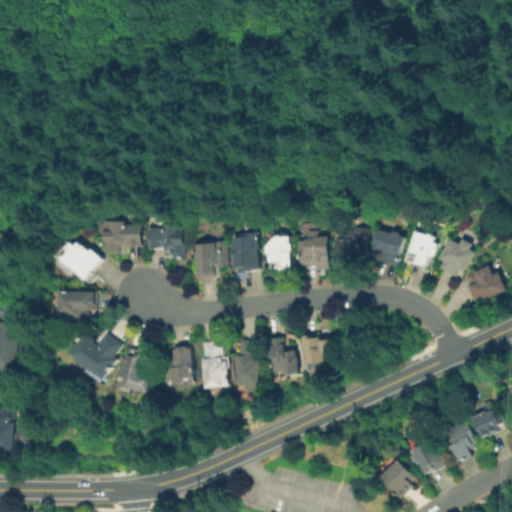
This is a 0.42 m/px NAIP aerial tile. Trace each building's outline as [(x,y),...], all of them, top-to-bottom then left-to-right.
[(107,220),(128,219),(128,223),(144,223),(144,245),(123,245),(123,251),(107,251),(107,220)] [(151,224),(188,224),(188,256),(183,256),(178,258),(175,254),(172,250),(171,248),(167,248),(167,246),(151,246),(151,224)] [(339,239),(346,239),(347,228),(357,228),(357,226),(372,226),(371,257),(366,257),(366,267),(345,266),(345,262),(339,262),(339,239)] [(380,228),(396,232),(396,230),(404,232),(403,234),(409,236),(402,265),(380,259),(381,256),(377,255),(379,248),(377,247),(379,240),(377,239),(380,228)] [(300,239),(309,239),(309,237),(311,237),(310,229),(322,229),(322,235),(331,235),(333,267),(327,268),(328,269),(319,269),(319,263),(304,264),(303,254),(301,254),(300,239)] [(418,230),(439,235),(437,242),(441,242),(438,254),(433,257),(431,266),(410,261),(418,230)] [(0,231),(10,235),(0,263),(0,231)] [(234,237),(245,235),(244,233),(262,231),(264,251),(262,252),(264,268),(239,271),(234,237)] [(284,235),(292,234),(293,242),(295,242),(296,251),(294,251),(297,268),(283,270),(283,268),(273,269),(271,253),(270,253),(269,246),(276,236),(279,236),(278,234),(284,234),(284,235)] [(476,243),(474,248),(480,251),(469,271),(465,269),(461,276),(443,267),(447,260),(442,257),(454,237),(463,242),(466,237),(476,243)] [(197,243),(229,239),(232,265),(221,266),(220,264),(216,265),(218,275),(201,277),(197,243)] [(81,240),(85,244),(86,243),(93,250),(95,248),(108,259),(89,280),(64,258),(71,250),(68,247),(74,240),(78,244),(81,240)] [(471,284),(474,282),(471,275),(479,271),(478,268),(492,262),(498,274),(503,271),(511,289),(499,295),(500,296),(490,301),(488,297),(479,301),(471,284)] [(63,290),(100,291),(100,308),(94,308),(94,322),(64,321),(64,314),(63,314),(63,290)] [(0,300),(20,300),(20,371),(11,371),(11,375),(2,375),(2,371),(0,371),(0,300)] [(86,333),(90,332),(98,337),(98,341),(102,344),(111,331),(127,343),(118,355),(122,358),(108,379),(81,360),(82,358),(73,352),(86,333)] [(305,334),(322,332),(323,340),(327,339),(327,337),(334,337),(334,342),(339,341),(341,357),(327,359),(328,362),(309,364),(305,334)] [(289,371),(279,372),(277,356),(273,357),(271,338),(289,335),(291,350),(299,349),(300,356),(301,356),(303,373),(290,374),(289,371)] [(240,384),(241,354),(242,354),(244,338),(262,339),(261,360),(264,360),(263,385),(261,385),(261,391),(248,391),(249,384),(240,384)] [(206,358),(208,358),(205,341),(225,339),(227,356),(232,355),(233,367),(231,368),(233,385),(210,388),(206,358)] [(177,349),(180,348),(180,346),(191,345),(191,347),(194,346),(199,383),(169,387),(165,356),(177,354),(177,349)] [(131,353),(139,355),(139,352),(148,354),(147,369),(149,373),(156,375),(153,392),(124,385),(131,353)] [(476,417),(488,411),(485,404),(493,400),(497,409),(501,408),(504,414),(505,413),(509,421),(506,423),(507,426),(503,427),(502,425),(501,426),(503,431),(493,436),(493,434),(485,438),(476,417)] [(0,405),(18,406),(17,423),(19,423),(18,450),(0,449),(0,405)] [(473,449),(476,456),(460,463),(451,446),(457,443),(448,423),(467,414),(480,442),(475,444),(477,447),(473,449)] [(451,465),(440,472),(438,470),(430,474),(423,462),(420,464),(415,455),(418,453),(416,450),(435,438),(451,465)] [(405,499),(383,477),(401,458),(420,477),(415,483),(418,486),(405,499)]
